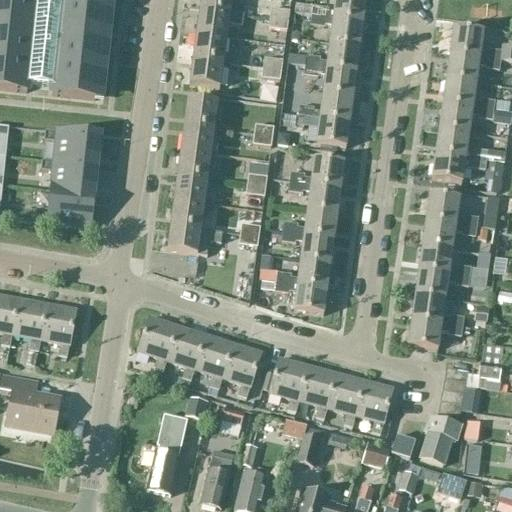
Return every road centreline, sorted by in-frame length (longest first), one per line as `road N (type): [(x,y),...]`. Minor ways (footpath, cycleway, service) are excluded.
road 1 (residential): [(359,359),(410,0)]
road 2 (residential): [(110,281),(160,0)]
road 3 (residential): [(359,359),(123,284)]
road 4 (residential): [(86,511),(123,284)]
